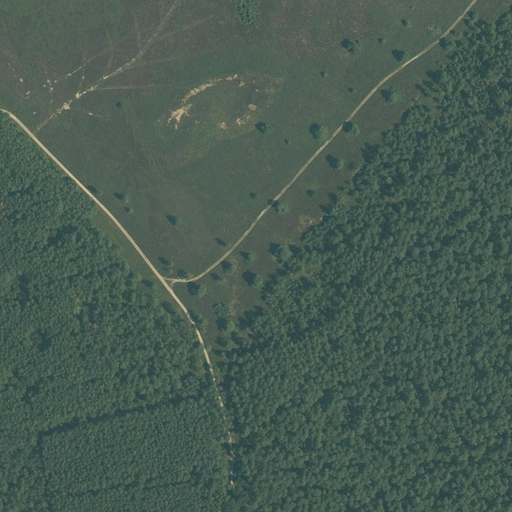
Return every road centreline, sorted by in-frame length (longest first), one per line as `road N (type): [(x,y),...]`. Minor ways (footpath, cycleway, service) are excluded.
road 1 (track): [(232,468),(511,117)]
road 2 (track): [(47,511),(38,448),(46,434),(195,396),(224,418)]
road 3 (track): [(0,110),(111,216),(159,278)]
road 4 (track): [(346,511),(511,426)]
road 5 (track): [(239,511),(212,373)]
